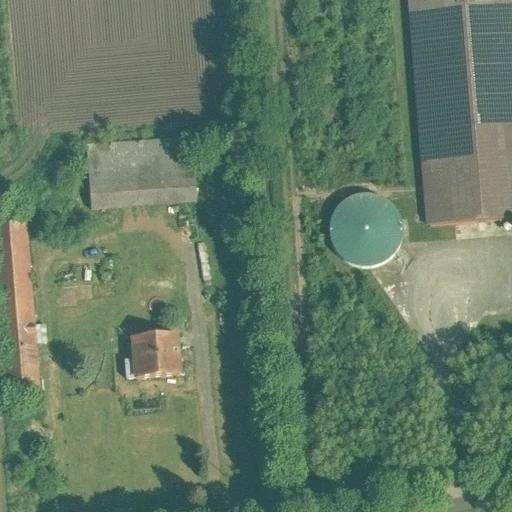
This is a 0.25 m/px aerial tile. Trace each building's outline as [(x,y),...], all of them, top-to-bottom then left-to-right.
[(511,0),(407,0),(427,229),(511,222),(511,0)] [(198,206),(193,140),(87,147),(91,213),(198,206)] [(336,213),(331,224),(329,237),(332,249),(339,260),(349,267),(361,271),(373,271),(384,267),(394,259),(400,249),(403,238),(402,226),(398,215),(390,206),(380,200),(368,197),(356,199),(345,204),(336,213)] [(41,397),(26,218),(0,220),(0,340),(5,400),(41,397)] [(184,380),(180,337),(131,341),(135,384),(184,380)]
